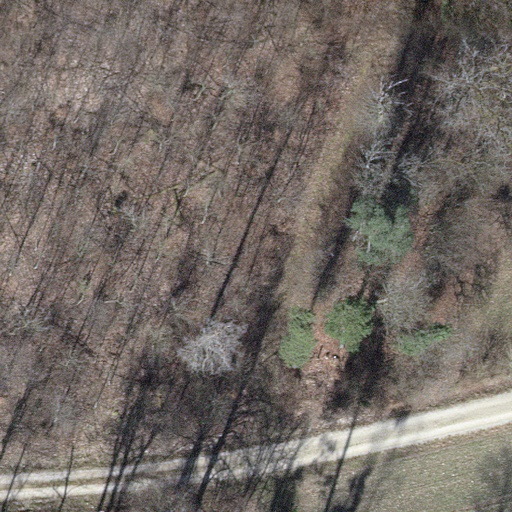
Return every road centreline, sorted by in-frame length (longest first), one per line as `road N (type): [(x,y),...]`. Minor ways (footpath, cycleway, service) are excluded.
road 1 (track): [(0,474),(234,457),(511,388)]
road 2 (track): [(234,457),(287,275),(406,0)]
